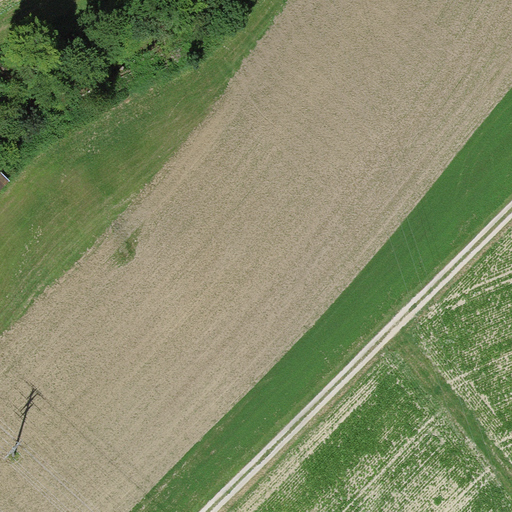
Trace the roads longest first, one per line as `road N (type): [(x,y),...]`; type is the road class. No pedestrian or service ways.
road 1 (track): [(511,208),(207,511)]
road 2 (track): [(378,340),(511,490)]
